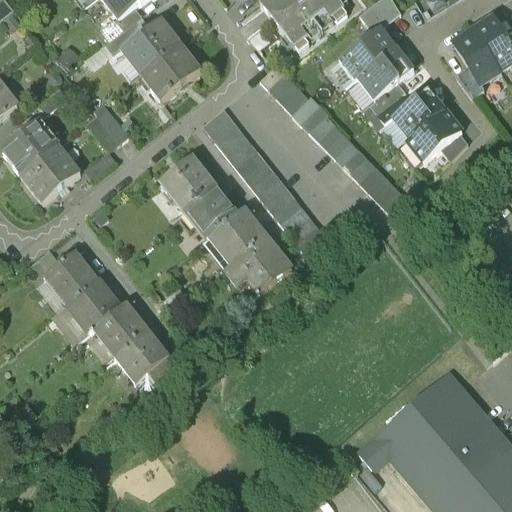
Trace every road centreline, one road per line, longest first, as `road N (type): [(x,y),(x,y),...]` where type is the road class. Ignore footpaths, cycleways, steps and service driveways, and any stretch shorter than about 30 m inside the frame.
road 1 (residential): [(200,0),(248,61),(249,78),(69,223),(20,253),(0,231)]
road 2 (residential): [(491,0),(422,45),(489,142)]
road 3 (unknown): [(69,223),(146,317)]
